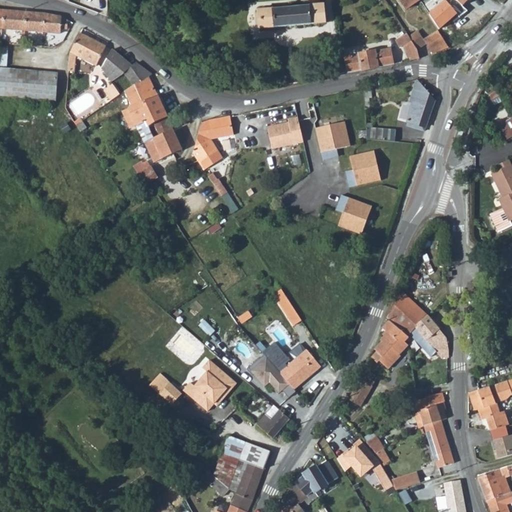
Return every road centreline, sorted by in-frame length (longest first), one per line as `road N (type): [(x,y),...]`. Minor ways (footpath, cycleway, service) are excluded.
road 1 (unclassified): [(30,0),(90,23),(218,103),(424,71),(445,76)]
road 2 (secondary): [(429,189),(362,345),(261,511)]
road 3 (unclassified): [(480,511),(464,456),(461,265)]
